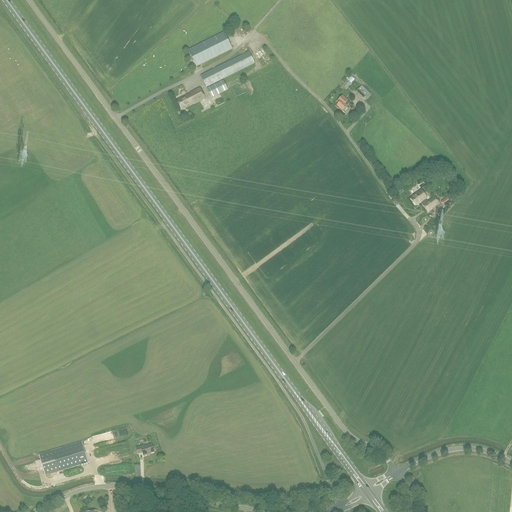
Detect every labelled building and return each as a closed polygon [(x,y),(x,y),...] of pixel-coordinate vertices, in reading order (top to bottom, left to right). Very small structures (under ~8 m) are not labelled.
[(197,67),(233,49),(224,32),(188,50),(197,67)] [(207,87),(255,63),(249,52),(201,76),(207,87)] [(346,79),(347,80),(342,85),(347,89),(352,84),(351,83),(355,80),(349,75),(346,79)] [(212,98),(228,90),(224,80),(207,88),(212,98)] [(356,92),(365,100),(371,95),(362,86),(356,92)] [(194,104),(206,99),(200,87),(190,92),(190,93),(176,100),(181,110),(194,104)] [(339,103),(337,106),(343,111),(347,106),(350,103),(347,101),(348,101),(343,96),(337,102),(339,103)] [(428,212),(440,203),(435,197),(427,202),(426,200),(428,198),(422,190),(415,194),(416,195),(410,198),(416,206),(419,204),(421,203),(428,212)] [(448,196),(441,202),(445,207),(452,201),(448,196)] [(88,462),(82,442),(39,455),(45,475),(88,462)] [(148,454),(154,452),(152,444),(145,447),(144,445),(136,448),(138,454),(143,453),(144,456),(148,455),(148,454)]
